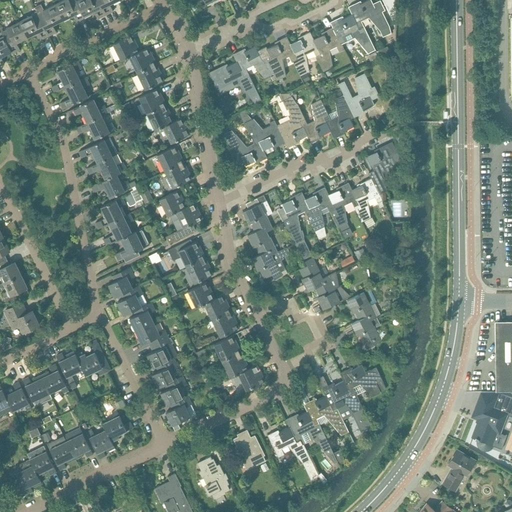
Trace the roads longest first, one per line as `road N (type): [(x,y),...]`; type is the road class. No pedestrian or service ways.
road 1 (residential): [(162,448),(275,392),(284,379),(233,265),(220,202)]
road 2 (tertiary): [(458,300),(456,0)]
road 3 (residential): [(98,315),(64,144),(26,72)]
road 4 (tertiary): [(361,511),(401,466),(439,397),(458,300)]
road 5 (residential): [(220,202),(406,123)]
road 6 (residential): [(70,329),(0,183)]
road 7 (residential): [(26,72),(170,4)]
road 8 (residential): [(220,202),(189,46)]
road 9 (residential): [(162,448),(98,315)]
road 10 (residential): [(32,511),(162,448)]
road 11 (unknown): [(511,262),(498,249),(492,141)]
